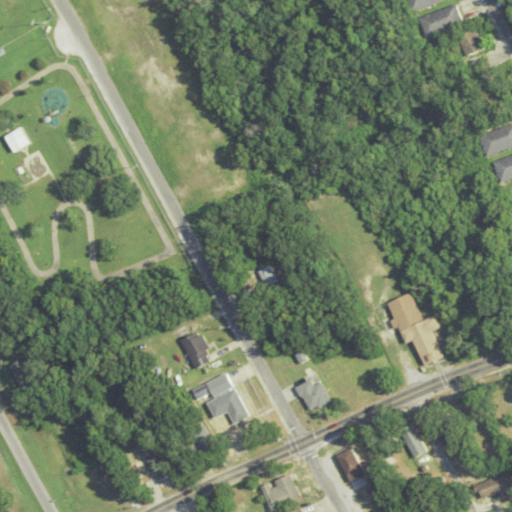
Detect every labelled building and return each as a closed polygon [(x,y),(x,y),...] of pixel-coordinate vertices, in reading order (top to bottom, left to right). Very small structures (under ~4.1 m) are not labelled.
[(407,0),(449,0),(450,1),(413,15),(407,0)] [(419,21),(457,8),(464,28),(426,41),(419,21)] [(458,38),(476,30),(485,52),(467,60),(458,38)] [(468,61),(481,56),(484,63),(470,69),(468,61)] [(470,72),(479,68),(481,74),(472,78),(470,72)] [(481,135),(511,122),(511,145),(489,155),(481,135)] [(6,135),(21,126),(31,142),(16,151),(6,135)] [(495,162),(511,155),(511,177),(502,181),(495,162)] [(260,271),(272,264),(281,280),(269,286),(260,271)] [(434,315),(440,327),(433,331),(445,356),(426,365),(414,340),(407,343),(400,327),(395,329),(391,320),(395,318),(388,303),(412,292),(425,319),(434,315)] [(0,295),(10,312),(0,318),(0,295)] [(472,311),(478,327),(462,332),(455,310),(469,306),(471,311),(472,311)] [(210,354),(208,355),(211,361),(197,369),(182,340),(198,331),(201,335),(203,334),(211,347),(208,349),(210,354)] [(296,354),(304,350),(309,359),(301,363),(296,354)] [(30,356),(32,360),(30,361),(40,380),(42,379),(44,383),(42,384),(43,386),(26,395),(23,389),(22,390),(20,386),(21,385),(15,374),(14,375),(12,371),(13,370),(10,365),(27,356),(28,357),(30,356)] [(319,405),(311,410),(303,395),(301,396),(296,387),(312,379),(315,384),(321,381),(332,400),(320,407),(319,405)] [(195,389),(208,383),(212,392),(199,398),(195,389)] [(236,423),(230,411),(217,417),(209,402),(237,387),(251,415),(236,423)] [(511,413),(503,396),(511,391),(511,413)] [(468,408),(480,402),(491,424),(479,430),(468,408)] [(411,446),(410,446),(401,430),(414,423),(423,439),(422,440),(424,443),(413,450),(411,446)] [(205,456),(201,450),(196,453),(186,437),(205,426),(217,446),(211,449),(213,451),(205,456)] [(339,455),(354,447),(367,474),(352,481),(339,455)] [(153,477),(170,470),(163,451),(145,457),(153,477)] [(273,511),(262,487),(271,483),(274,488),(279,486),(276,479),(292,473),(302,496),(285,504),(286,507),(273,511)] [(480,491),(478,492),(475,486),(478,484),(505,473),(508,482),(504,484),(506,488),(484,498),(480,491)]
